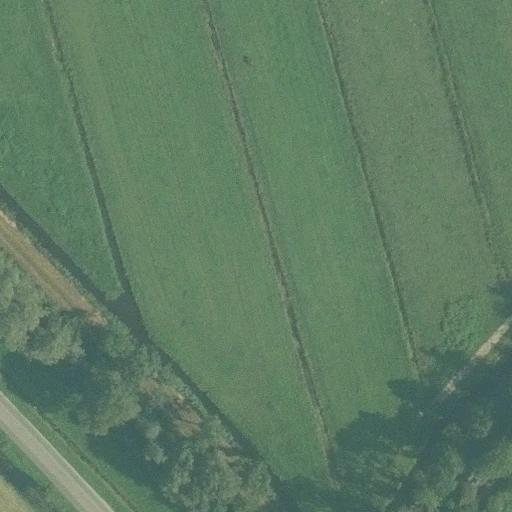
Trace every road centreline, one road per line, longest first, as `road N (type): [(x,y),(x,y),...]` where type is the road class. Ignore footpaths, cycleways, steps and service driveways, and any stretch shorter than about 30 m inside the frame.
road 1 (track): [(404,420),(511,306)]
road 2 (tertiary): [(87,511),(0,411)]
